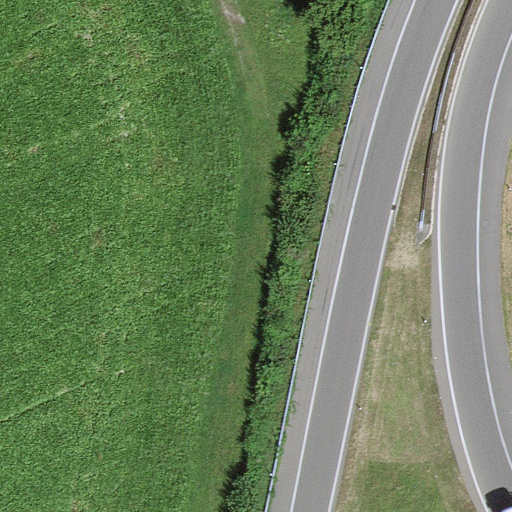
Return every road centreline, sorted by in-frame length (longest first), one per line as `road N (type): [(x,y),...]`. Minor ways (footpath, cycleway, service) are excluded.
road 1 (motorway): [(438,0),(399,109),(312,511)]
road 2 (motorway): [(511,511),(478,416),(459,284),(460,199),(476,81),(511,0)]
